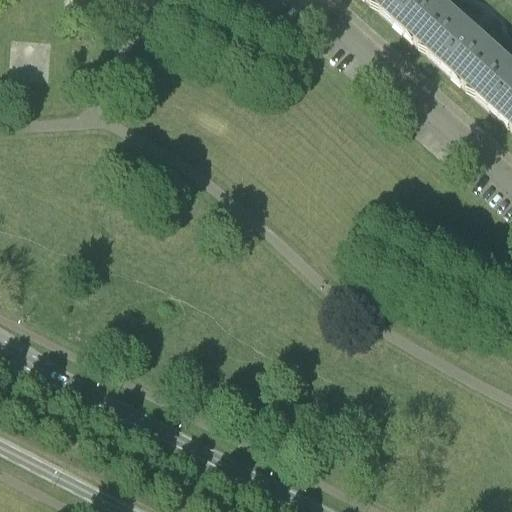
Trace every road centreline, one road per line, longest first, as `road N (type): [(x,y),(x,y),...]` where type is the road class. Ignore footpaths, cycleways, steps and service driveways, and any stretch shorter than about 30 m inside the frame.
road 1 (primary): [(316,511),(0,349)]
road 2 (residential): [(511,179),(310,0)]
road 3 (primary): [(0,447),(125,511)]
